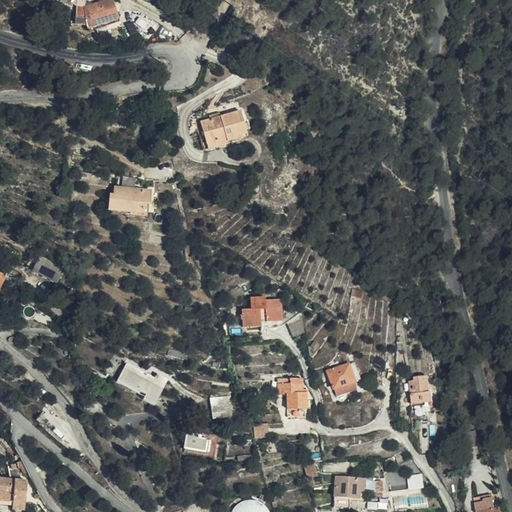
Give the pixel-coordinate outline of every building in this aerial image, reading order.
[(83,0),(83,4),(100,18),(128,8),(124,0),(83,0)] [(100,18),(83,4),(82,13),(92,15),(93,20),(100,18)] [(202,150),(207,149),(206,144),(227,140),(227,142),(239,140),(239,138),(247,136),(243,114),(223,118),(213,119),(196,122),(202,150)] [(206,144),(207,149),(228,145),(227,142),(227,140),(206,144)] [(98,218),(139,215),(136,192),(101,195),(102,204),(97,205),(98,218)] [(32,277),(58,290),(66,276),(42,262),(32,277)] [(262,309),(252,310),(244,310),(245,329),(261,329),(262,323),(283,322),(282,300),(268,302),(268,297),(262,297),(262,309)] [(252,297),(252,310),(262,309),(262,297),(252,297)] [(179,311),(186,314),(188,307),(181,305),(179,311)] [(414,391),(432,388),(425,358),(413,360),(414,365),(410,365),(414,391)] [(126,387),(156,404),(170,380),(158,373),(156,377),(129,363),(116,387),(123,392),(126,387)] [(328,370),(332,388),(351,382),(347,365),(328,370)] [(277,395),(282,395),(282,390),(300,389),(300,385),(295,386),(295,379),(288,380),(287,384),(277,385),(277,395)] [(333,393),(352,386),(351,382),(332,388),(333,393)] [(354,391),(352,386),(333,393),(334,396),(354,391)] [(305,410),(305,389),(300,389),(282,390),(282,395),(287,395),(287,410),(305,410)] [(206,419),(227,414),(222,393),(200,399),(206,419)] [(287,410),(287,418),(305,419),(305,410),(287,410)] [(255,436),(269,435),(268,423),(255,424),(255,436)] [(179,449),(199,452),(200,443),(194,441),(193,439),(180,437),(179,449)] [(20,506),(24,485),(19,483),(21,476),(0,472),(0,494),(8,497),(8,500),(7,503),(20,506)] [(423,474),(408,475),(410,489),(425,487),(423,474)] [(336,478),(336,488),(336,491),(359,493),(377,495),(377,483),(359,482),(359,480),(336,478)] [(359,493),(336,491),(336,498),(358,499),(359,493)] [(376,497),(377,495),(359,493),(358,499),(336,498),(335,511),(348,511),(349,503),(362,503),(362,497),(376,497)] [(266,511),(261,497),(228,508),(228,511),(266,511)] [(495,511),(494,499),(476,501),(477,511),(495,511)]
